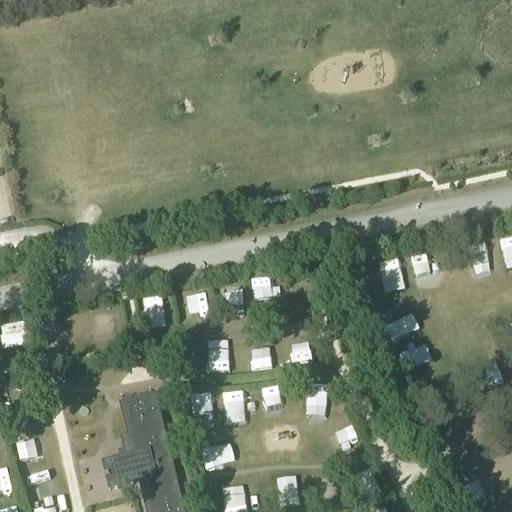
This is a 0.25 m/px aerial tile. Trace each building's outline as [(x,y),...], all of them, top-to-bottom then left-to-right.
[(461,242),(464,260),(484,257),(481,238),(461,242)] [(402,250),(407,270),(424,266),(419,246),(402,250)] [(246,269),(247,289),(268,288),(267,268),(246,269)] [(138,313),(159,309),(155,287),(134,291),(138,313)] [(99,321),(98,301),(75,302),(76,322),(99,321)] [(241,333),(243,362),(262,361),(260,332),(241,333)] [(287,333),(287,353),(306,353),(305,332),(287,333)] [(210,335),(189,336),(190,366),(211,365),(210,335)] [(426,374),(406,383),(415,403),(435,394),(426,374)] [(138,458),(103,467),(106,478),(104,478),(105,483),(107,482),(109,492),(144,483),(147,494),(141,496),(145,511),(181,511),(152,397),(119,405),(130,448),(135,447),(138,458)] [(311,418),(318,435),(328,432),(330,437),(349,429),(340,407),(311,418)] [(9,452),(38,444),(31,421),(3,429),(9,452)] [(19,490),(47,485),(43,464),(15,469),(19,490)] [(366,487),(366,472),(346,472),(347,487),(366,487)] [(306,495),(327,494),(326,475),(306,475),(306,495)] [(10,511),(8,497),(0,498),(0,511),(10,511)] [(363,502),(365,511),(383,511),(380,498),(363,502)]
